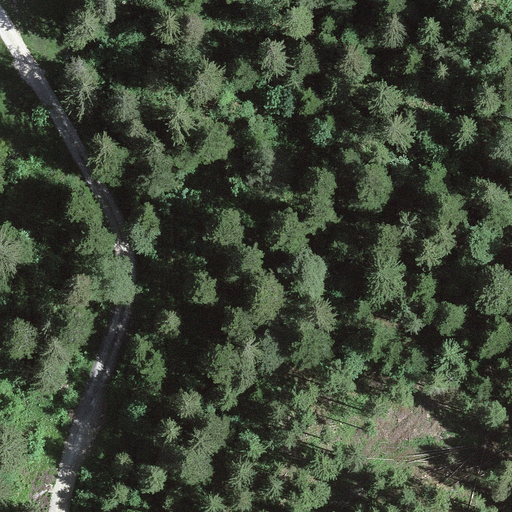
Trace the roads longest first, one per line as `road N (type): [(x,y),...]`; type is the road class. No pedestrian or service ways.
road 1 (unclassified): [(0,19),(76,139),(123,237),(125,299),(60,511)]
road 2 (track): [(331,511),(365,480),(410,457),(511,429)]
